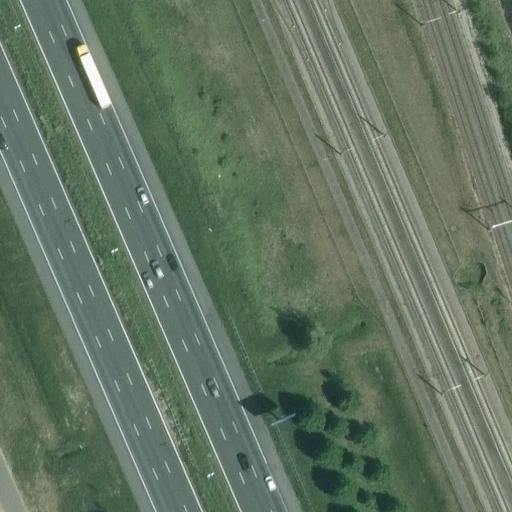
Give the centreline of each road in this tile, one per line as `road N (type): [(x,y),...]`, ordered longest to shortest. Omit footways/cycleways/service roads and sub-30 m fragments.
road 1 (motorway): [(263,511),(43,0)]
road 2 (motorway): [(0,99),(177,511)]
